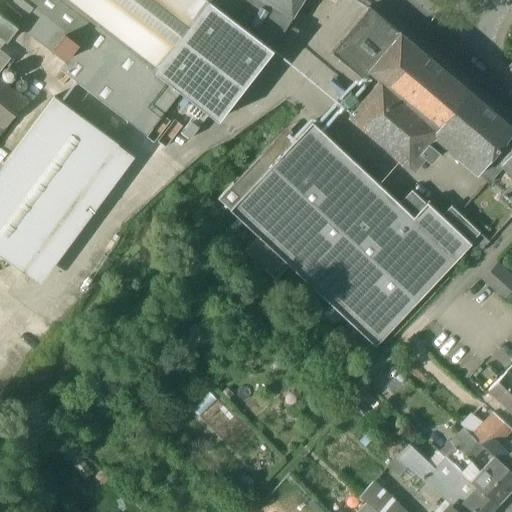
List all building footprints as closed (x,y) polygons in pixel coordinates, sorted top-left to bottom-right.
[(94,26),(61,0),(0,0),(0,12),(17,26),(64,62),(65,63),(94,26)] [(301,0),(61,0),(94,26),(159,76),(178,90),(215,119),(270,50),(301,0)] [(511,128),(369,8),(331,52),(360,78),(366,71),(376,80),(346,115),(413,171),(424,158),(418,153),(427,142),(431,137),(475,175),(477,173),(488,182),(500,167),(511,152),(511,128)] [(0,70),(10,58),(0,50),(0,47),(17,26),(0,12),(0,70)] [(159,76),(94,26),(65,63),(64,62),(59,69),(124,120),(159,76)] [(15,78),(15,75),(15,73),(13,70),(11,69),(8,68),(5,69),(3,71),(2,73),(1,76),(2,78),(3,81),(6,82),(8,83),(11,82),(13,81),(15,78)] [(178,90),(159,76),(124,120),(143,134),(178,90)] [(0,83),(0,125),(3,129),(24,103),(0,83)] [(30,96),(29,98),(30,100),(31,102),(33,103),(35,104),(38,103),(39,102),(41,100),(41,98),(41,95),(39,94),(37,92),(35,92),(33,92),(31,94),(30,96)] [(118,145),(53,97),(0,169),(0,257),(23,274),(118,145)] [(399,205),(312,122),(296,138),(243,194),(228,209),(257,237),(288,266),(373,347),(470,246),(470,245),(469,244),(440,217),(426,203),(424,205),(412,218),(399,205)] [(285,127),(232,183),(243,194),(296,138),(285,127)] [(427,142),(418,153),(424,158),(429,161),(438,151),(427,142)] [(118,145),(23,274),(39,286),(134,157),(118,145)] [(511,152),(500,167),(511,177),(511,185),(510,187),(509,186),(501,195),(511,204),(511,152)] [(231,182),(216,198),(228,209),(243,194),(232,183),(231,182)] [(424,205),(411,193),(399,205),(412,218),(424,205)] [(479,233),(451,207),(440,217),(469,244),(479,233)] [(479,233),(469,244),(470,245),(470,246),(478,254),(488,243),(479,233)] [(288,266),(257,237),(243,252),(274,281),(288,266)] [(491,287),(511,304),(511,278),(504,271),(491,287)] [(469,377),(483,387),(490,376),(477,367),(469,377)] [(511,378),(505,372),(487,390),(502,404),(511,394),(511,378)] [(511,394),(502,404),(511,414),(511,394)] [(510,429),(492,413),(470,436),(482,446),(489,452),(496,445),(510,429)] [(468,434),(444,457),(454,467),(458,470),(466,463),(482,446),(470,436),(468,434)] [(431,467),(406,445),(396,456),(407,466),(421,478),(427,471),(431,467)] [(506,456),(496,445),(489,452),(493,456),(501,462),(506,456)] [(511,449),(506,456),(501,462),(511,471),(511,449)] [(407,466),(396,456),(387,466),(398,476),(407,466)] [(477,473),(469,481),(477,488),(496,504),(511,487),(511,471),(501,462),(493,456),(477,473)] [(444,457),(433,469),(431,467),(427,471),(434,477),(440,483),(454,467),(444,457)] [(477,473),(466,463),(458,470),(469,481),(477,473)] [(458,470),(454,467),(440,483),(434,477),(427,485),(451,506),(456,511),(477,488),(469,481),(458,470)] [(434,477),(427,471),(421,478),(420,479),(427,485),(434,477)] [(396,505),(372,482),(358,497),(365,503),(375,511),(401,511),(395,506),(396,505)] [(488,511),(496,504),(477,488),(456,511),(457,511),(488,511)] [(375,511),(365,503),(357,511),(375,511)]
